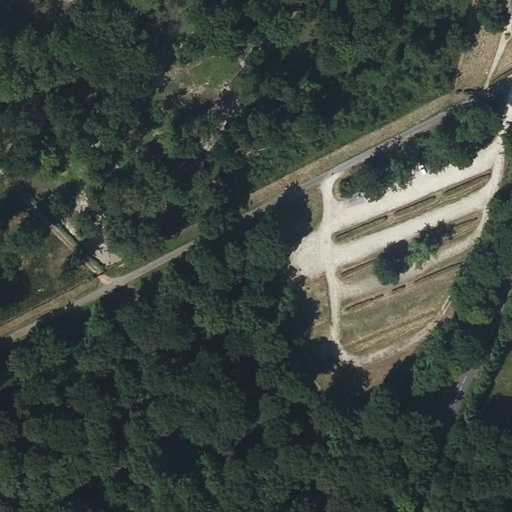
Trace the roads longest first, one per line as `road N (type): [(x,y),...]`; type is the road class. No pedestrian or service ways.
road 1 (track): [(0,341),(302,187)]
road 2 (tertiary): [(511,278),(410,511)]
